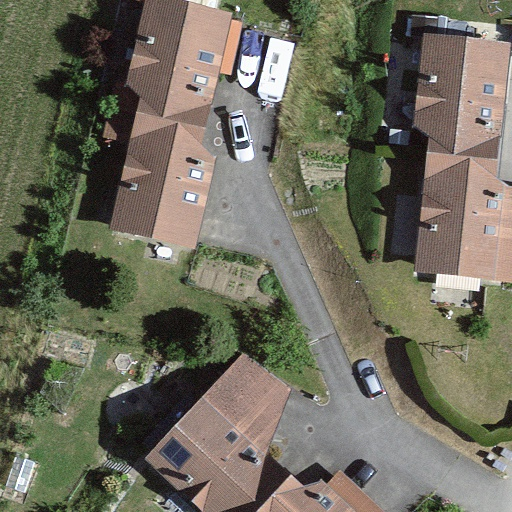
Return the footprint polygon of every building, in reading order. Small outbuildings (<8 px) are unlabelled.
[(232,16),(167,0),(146,0),(128,80),(140,93),(136,110),(204,127),(232,16)] [(508,45),(424,35),(414,125),(429,136),(428,150),(501,157),(508,45)] [(204,127),(136,110),(111,228),(194,244),(215,157),(199,143),(204,127)] [(501,157),(428,150),(417,270),(511,281),(511,191),(507,190),(500,184),(501,157)] [(243,353),(146,459),(200,511),(220,511),(226,506),(231,511),(258,511),(289,474),(268,449),(286,383),(243,353)] [(289,474),(258,511),(350,511),(321,485),(303,488),(289,474)]
